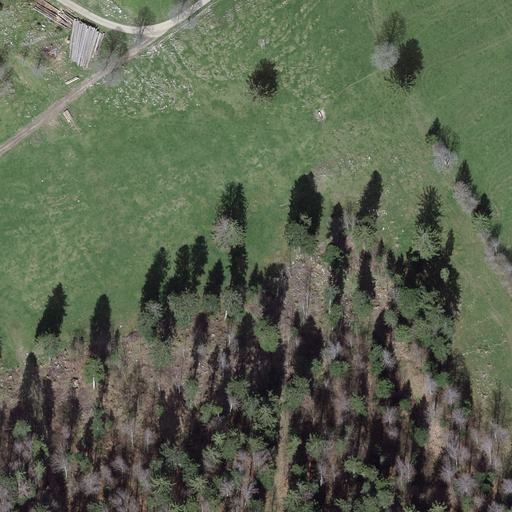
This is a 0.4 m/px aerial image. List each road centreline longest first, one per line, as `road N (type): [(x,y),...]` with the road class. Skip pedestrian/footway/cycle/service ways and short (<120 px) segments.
road 1 (track): [(0,153),(154,30)]
road 2 (unclassified): [(203,0),(166,26),(139,31),(62,0)]
